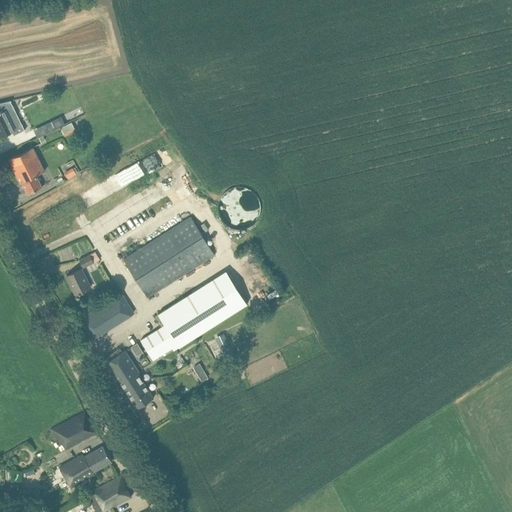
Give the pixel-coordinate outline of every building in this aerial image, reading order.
[(21,125),(13,108),(14,108),(13,106),(4,110),(0,112),(0,136),(7,133),(12,131),(13,135),(25,130),(25,129),(23,130),(22,127),(23,126),(22,125),(21,125)] [(37,126),(41,136),(62,126),(57,117),(37,126)] [(72,122),(61,127),(64,134),(65,136),(76,130),(75,129),(72,122)] [(33,147),(18,154),(9,159),(20,183),(22,182),(36,174),(37,175),(45,171),(33,147)] [(75,168),(68,172),(70,177),(79,173),(75,168)] [(42,186),(37,175),(36,174),(22,182),(28,193),(42,186)] [(238,190),(236,190),(234,190),(232,190),(230,191),(228,192),(227,193),(225,194),(223,196),(222,197),(221,199),(220,200),(219,202),(218,204),(218,206),(217,208),(217,210),(217,212),(217,214),(218,216),(218,218),(219,220),(220,222),(221,224),(223,225),(224,227),(226,228),(228,229),(229,230),(231,231),(233,232),(235,232),(237,232),(239,232),(241,232),(243,232),(245,231),(247,230),(249,229),(251,228),(253,227),(254,225),(255,224),(257,222),(257,220),(258,218),(259,216),(259,214),(260,212),(260,210),(260,208),(259,206),(259,204),(258,202),(257,200),(256,199),(255,197),(253,196),(252,194),(250,193),(248,192),(246,191),(244,190),(242,190),(240,190),(238,190)] [(123,259),(148,298),(215,255),(190,216),(123,259)] [(83,268),(98,260),(94,252),(79,260),(83,268)] [(90,288),(81,269),(66,276),(67,276),(68,275),(71,281),(69,282),(76,295),(79,293),(79,294),(90,288)] [(247,304),(246,302),(226,270),(158,313),(165,324),(179,347),(247,304)] [(120,292),(86,313),(78,319),(91,339),(133,313),(120,292)] [(179,347),(165,324),(160,327),(140,339),(153,359),(172,347),(174,350),(179,347)] [(225,332),(215,336),(223,353),(232,349),(225,332)] [(138,342),(131,346),(134,350),(140,346),(138,342)] [(126,350),(116,357),(107,362),(137,408),(153,398),(137,372),(139,371),(126,350)] [(196,364),(191,357),(186,361),(191,368),(196,364)] [(98,432),(86,412),(85,410),(51,430),(60,445),(62,443),(66,450),(98,432)] [(103,445),(84,456),(93,472),(112,461),(103,445)] [(93,472),(84,456),(83,454),(74,459),(60,467),(71,487),(94,474),(93,472)] [(131,497),(121,475),(92,491),(103,511),(131,497)] [(20,487),(19,498),(27,498),(28,488),(20,487)] [(92,505),(88,499),(87,496),(81,500),(82,502),(85,508),(92,505)]
